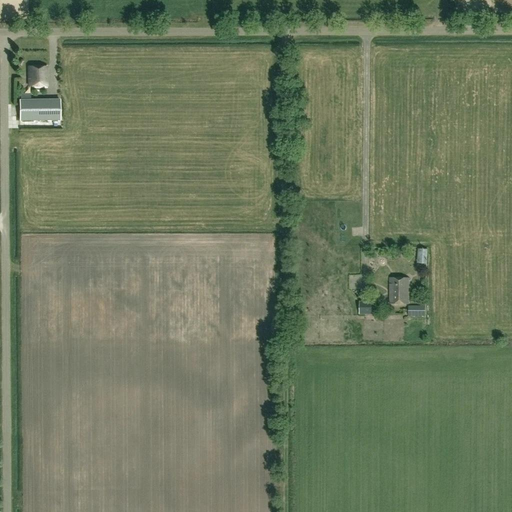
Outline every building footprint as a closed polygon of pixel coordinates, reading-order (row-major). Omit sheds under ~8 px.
[(28,87),(47,87),(47,67),(28,68),(28,87)] [(20,121),(60,120),(59,100),(19,101),(20,121)] [(426,265),(427,250),(418,249),(417,264),(426,265)] [(410,261),(415,253),(410,250),(405,257),(410,261)] [(408,278),(389,279),(390,305),(408,305),(408,278)] [(359,315),(376,315),(376,302),(359,302),(359,315)] [(409,307),(409,316),(424,317),(424,307),(409,307)]
